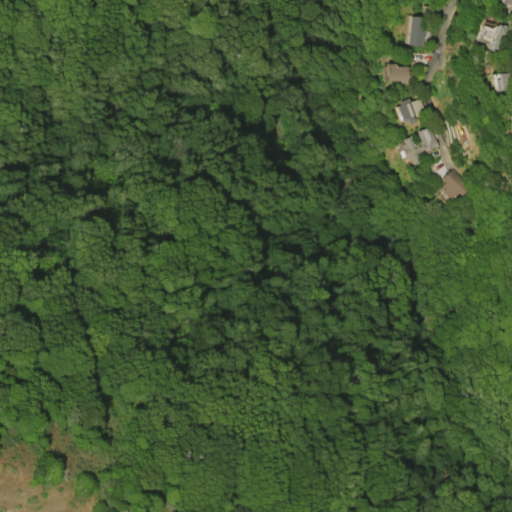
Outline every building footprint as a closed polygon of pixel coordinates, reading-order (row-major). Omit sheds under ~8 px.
[(499,2),(499,0),(511,0),(511,8),(506,7),(507,5),(499,2)] [(405,45),(407,16),(424,18),(422,37),(421,37),(420,46),(405,45)] [(382,64),(393,64),(393,66),(408,66),(408,72),(410,72),(410,83),(400,83),(398,81),(385,81),(385,73),(382,73),(382,64)] [(406,98),(408,102),(417,98),(422,111),(410,115),(413,122),(407,124),(405,121),(400,123),(399,120),(394,106),(397,105),(396,102),(406,98)] [(400,140),(410,136),(413,144),(418,142),(414,131),(428,126),(435,146),(428,148),(428,149),(422,152),(422,151),(416,153),(419,161),(410,165),(407,158),(404,159),(398,145),(402,144),(400,140)] [(437,190),(449,201),(464,184),(448,169),(439,179),(443,182),(437,190)]
